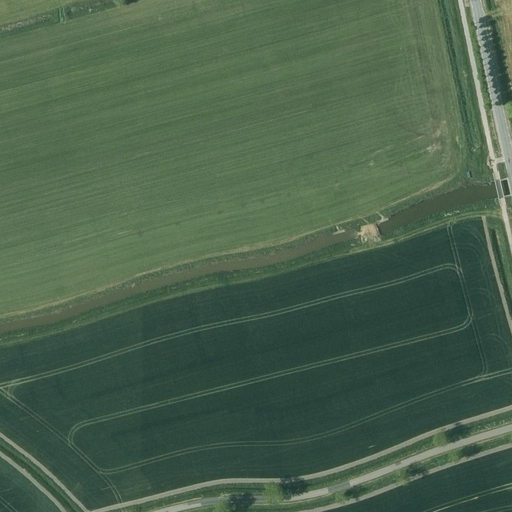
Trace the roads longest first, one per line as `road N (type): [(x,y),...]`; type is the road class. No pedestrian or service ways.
road 1 (unclassified): [(163,511),(308,495),(511,427)]
road 2 (secondary): [(511,172),(475,0)]
